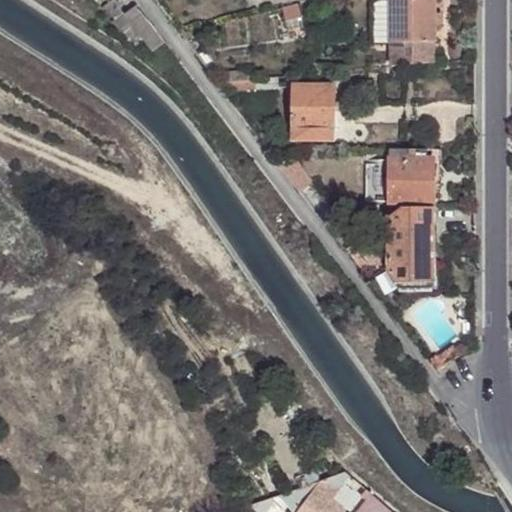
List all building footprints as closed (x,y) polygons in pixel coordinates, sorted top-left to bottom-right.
[(130,43),(139,35),(128,20),(113,0),(110,0),(102,6),(130,43)] [(435,0),(390,0),(391,1),(375,2),(376,44),(393,44),(394,68),(435,64),(435,42),(436,42),(435,0)] [(152,54),(165,45),(139,11),(128,20),(139,35),(152,54)] [(224,82),(232,81),(242,81),(254,80),(254,72),(225,74),(224,82)] [(242,81),(244,94),(278,90),(276,78),(254,80),(242,81)] [(232,81),(232,94),(244,94),(242,81),(232,81)] [(293,127),(333,129),(334,87),(294,85),(293,127)] [(333,140),(333,129),(293,127),(292,139),(333,140)] [(427,150),(388,150),(388,186),(389,196),(389,201),(432,202),(432,159),(427,159),(427,150)] [(441,150),(427,150),(427,159),(432,159),(432,202),(441,202),(441,150)] [(389,196),(388,186),(379,186),(379,196),(389,196)] [(432,226),(433,208),(402,207),(363,238),(369,245),(374,244),(388,231),(388,226),(432,226)] [(431,287),(432,226),(388,226),(388,231),(387,287),(431,287)] [(351,247),(371,274),(377,270),(372,262),(380,255),(374,244),(369,245),(363,238),(351,247)] [(451,363),(468,355),(463,346),(446,355),(451,363)] [(443,367),(451,363),(446,355),(445,353),(437,359),(443,367)] [(330,488),(336,493),(342,485),(346,478),(325,483),(330,488)] [(342,511),(345,509),(332,499),(336,493),(330,488),(325,483),(274,496),(293,511),(292,511),(342,511)] [(390,511),(386,509),(369,495),(354,511),(390,511)] [(282,511),(268,499),(250,504),(258,511),(282,511)]
